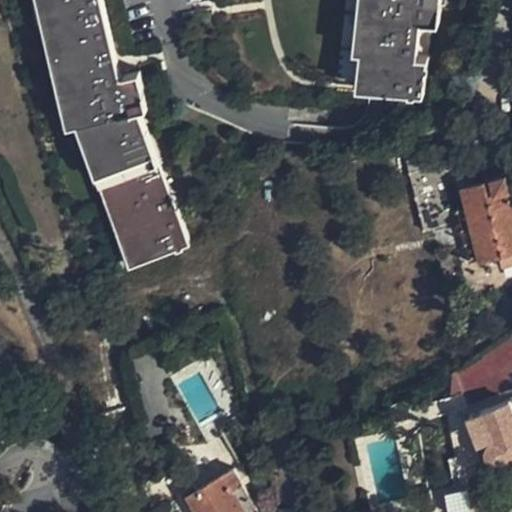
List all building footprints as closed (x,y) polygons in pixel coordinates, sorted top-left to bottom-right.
[(42,0),(70,131),(76,130),(49,5),(57,3),(55,0),(42,0)] [(134,265),(181,248),(170,213),(163,215),(132,118),(138,117),(148,114),(142,81),(124,84),(105,0),(55,0),(57,3),(49,5),(76,130),(83,128),(124,252),(129,251),(134,265)] [(361,54),(365,0),(356,0),(353,54),(361,54)] [(365,0),(361,54),(371,55),(369,92),(386,93),(425,95),(428,57),(416,56),(419,23),(437,24),(437,0),(365,0)] [(371,55),(361,54),(360,92),(369,92),(371,55)] [(170,213),(138,117),(132,118),(163,215),(170,213)] [(76,130),(120,269),(134,265),(129,251),(124,252),(83,128),(76,130)] [(511,209),(505,171),(491,174),(488,167),(475,171),(476,178),(462,181),(477,255),(511,246),(511,209)] [(477,441),(483,445),(483,450),(485,454),(490,457),(496,457),(511,451),(511,406),(508,397),(480,407),(467,412),(477,441)] [(306,453),(303,432),(277,434),(280,454),(306,453)] [(168,462),(141,480),(150,500),(176,487),(168,462)] [(223,474),(206,483),(200,473),(176,487),(189,511),(191,511),(197,509),(198,511),(254,511),(237,480),(228,485),(223,474)] [(449,490),(452,511),(468,511),(464,486),(449,490)]
